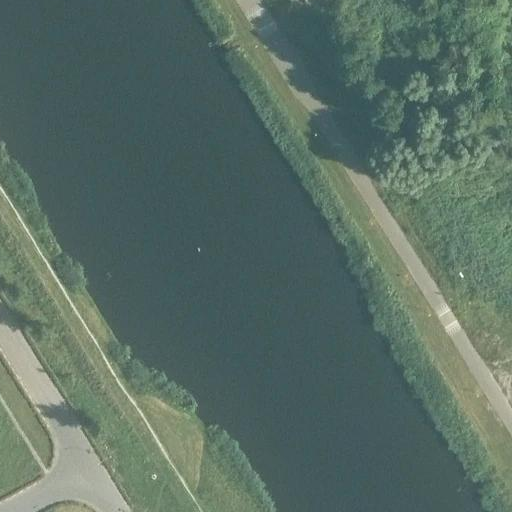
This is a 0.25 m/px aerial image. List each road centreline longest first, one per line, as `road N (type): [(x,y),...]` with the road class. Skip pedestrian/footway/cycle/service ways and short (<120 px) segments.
road 1 (unclassified): [(511,425),(245,0)]
road 2 (unclassified): [(88,471),(0,326)]
